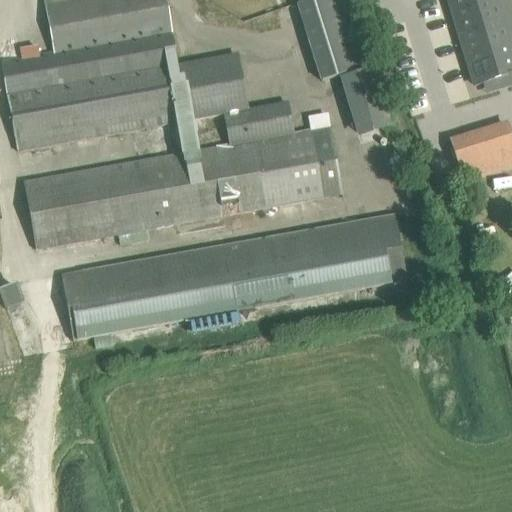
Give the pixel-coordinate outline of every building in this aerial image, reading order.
[(43,0),(46,12),(53,53),(38,55),(36,47),(25,49),(27,57),(1,62),(7,97),(16,145),(18,154),(223,116),(229,146),(23,183),(35,251),(223,217),(225,227),(242,224),(240,214),(263,210),(341,196),(328,128),(294,134),(288,102),(248,109),(238,53),(178,64),(172,34),(171,34),(164,0),(43,0)] [(359,70),(338,0),(311,0),(297,4),(321,82),(359,70)] [(511,75),(511,54),(495,0),(446,0),(474,87),(511,75)] [(511,143),(505,121),(447,138),(460,182),(511,166),(511,143)] [(395,215),(61,275),(73,343),(90,339),(108,336),(188,322),(236,313),(237,323),(255,320),(253,310),(407,282),(395,215)] [(0,290),(0,295),(6,311),(24,304),(16,284),(0,290)]
